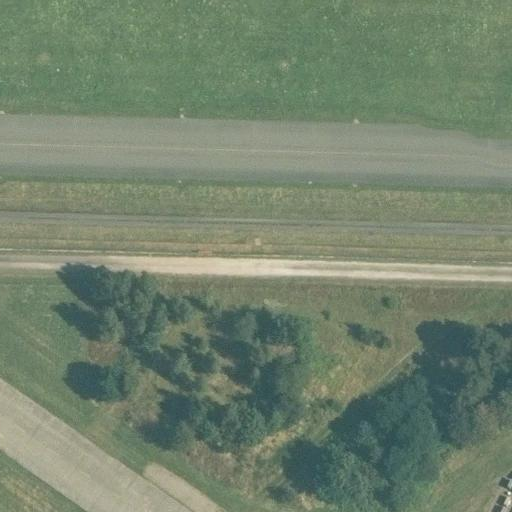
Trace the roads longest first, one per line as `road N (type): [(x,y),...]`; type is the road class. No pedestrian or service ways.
road 1 (residential): [(0,276),(511,288)]
road 2 (residential): [(117,511),(0,429)]
